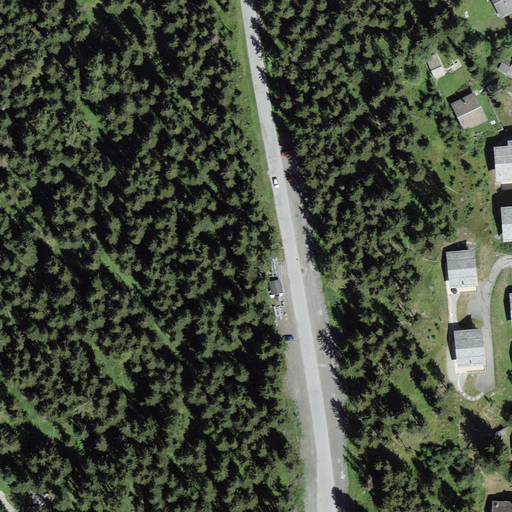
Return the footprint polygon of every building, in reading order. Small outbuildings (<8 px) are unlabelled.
[(511,0),(491,0),(501,20),(511,15),(511,0)] [(436,76),(446,71),(437,53),(427,58),(436,76)] [(511,61),(506,58),(498,72),(511,80),(511,61)] [(474,95),(451,106),(464,134),(488,122),(474,95)] [(508,149),(494,150),(496,184),(511,183),(511,143),(508,143),(508,149)] [(511,208),(501,210),(504,245),(511,244),(511,208)] [(475,252),(446,255),(449,290),(478,288),(475,252)] [(483,331),(454,334),(457,370),(486,367),(483,331)] [(511,511),(511,504),(493,503),(492,511),(511,511)]
